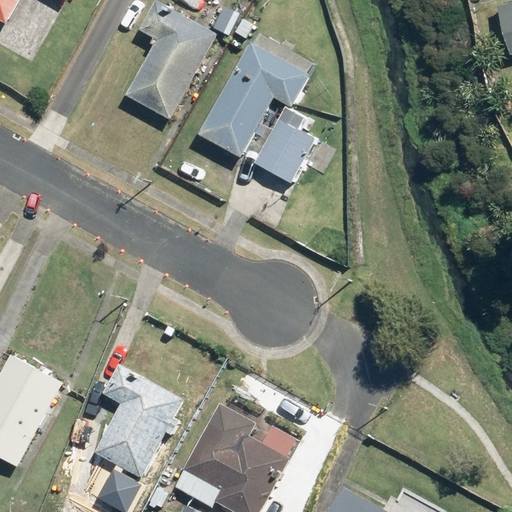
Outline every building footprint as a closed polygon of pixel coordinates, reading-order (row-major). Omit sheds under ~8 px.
[(0,0),(0,26),(6,30),(23,0),(57,0),(67,6),(70,0),(0,0)] [(158,46),(126,101),(166,125),(217,39),(155,2),(137,33),(158,46)] [(511,7),(495,12),(508,61),(511,59),(511,7)] [(256,49),(249,46),(197,140),(238,163),(272,102),(285,109),(291,112),(316,67),(262,38),(256,49)] [(291,112),(285,109),(251,169),(290,190),(316,143),(301,134),(308,121),(291,112)] [(22,355),(0,396),(0,452),(29,468),(74,383),(22,355)] [(200,400),(129,364),(115,391),(131,400),(106,451),(154,476),(158,468),(168,473),(186,437),(182,436),(200,400)] [(283,422),(274,440),(260,433),(268,419),(234,400),(178,504),(192,511),(222,511),(228,502),(246,511),(268,511),(310,436),(283,422)] [(394,511),(354,491),(342,511),(394,511)]
